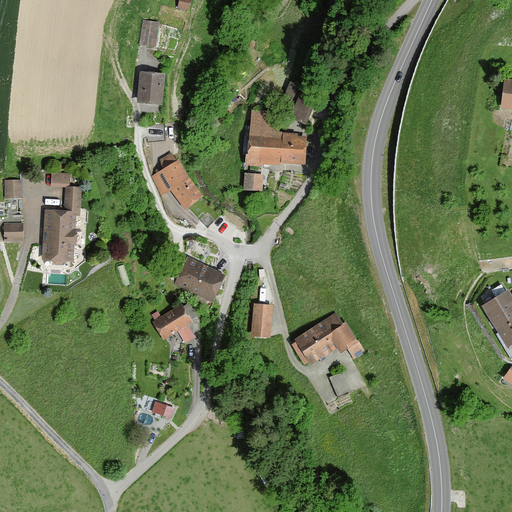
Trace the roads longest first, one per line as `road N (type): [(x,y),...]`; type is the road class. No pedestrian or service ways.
road 1 (secondary): [(442,511),(437,441),(371,204),(379,125),(432,0)]
road 2 (residential): [(108,495),(195,421),(241,254),(260,250)]
road 3 (residential): [(413,0),(344,76),(310,180),(260,250)]
road 4 (track): [(142,60),(136,136),(161,219),(171,230),(207,235),(241,254)]
road 5 (unclassified): [(108,495),(0,381)]
